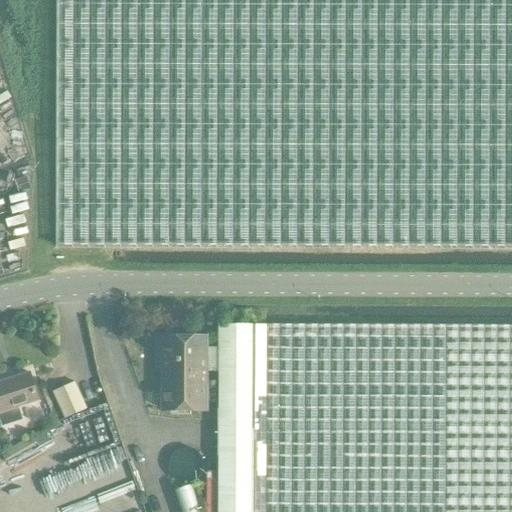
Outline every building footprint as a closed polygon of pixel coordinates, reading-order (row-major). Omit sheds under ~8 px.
[(511,0),(56,0),(56,246),(82,246),(96,246),(117,246),(432,247),(462,247),(511,247),(511,0)] [(263,511),(264,326),(219,325),(218,511),(263,511)] [(511,511),(511,326),(264,326),(263,511),(511,511)] [(204,408),(205,337),(158,336),(158,369),(166,369),(165,407),(204,408)] [(43,401),(33,373),(0,383),(0,420),(2,427),(22,421),(18,410),(43,401)] [(64,420),(86,411),(74,383),(52,393),(64,420)]
